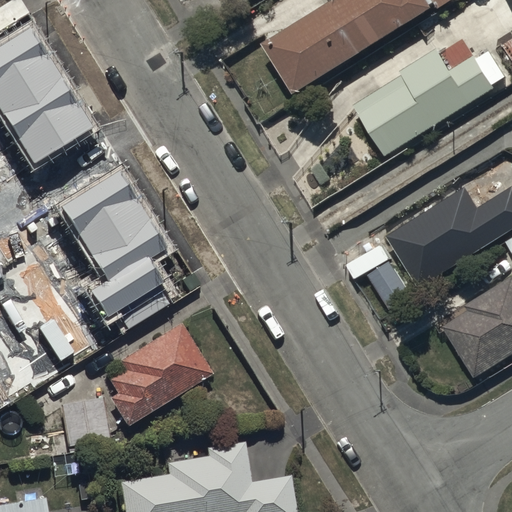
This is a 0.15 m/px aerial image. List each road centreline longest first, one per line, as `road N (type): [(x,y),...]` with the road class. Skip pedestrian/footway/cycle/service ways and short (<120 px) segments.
road 1 (residential): [(97,0),(410,494)]
road 2 (residential): [(410,494),(511,428)]
